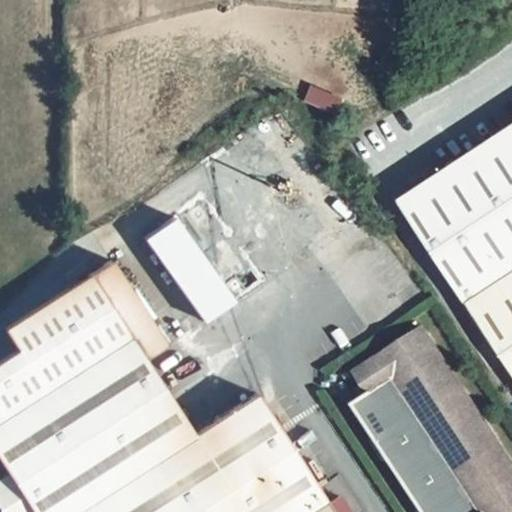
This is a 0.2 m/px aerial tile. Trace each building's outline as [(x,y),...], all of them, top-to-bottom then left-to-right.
[(511,125),(400,201),(511,369),(511,125)] [(188,206),(243,288),(309,247),(252,161),(188,206)] [(0,324),(0,336),(8,348),(0,353),(0,471),(27,511),(332,511),(246,386),(184,429),(133,355),(155,340),(97,257),(0,324)] [(511,511),(511,465),(422,334),(355,381),(370,404),(347,420),(410,511),(511,511)] [(343,505),(331,487),(323,493),(335,511),(343,505)]
